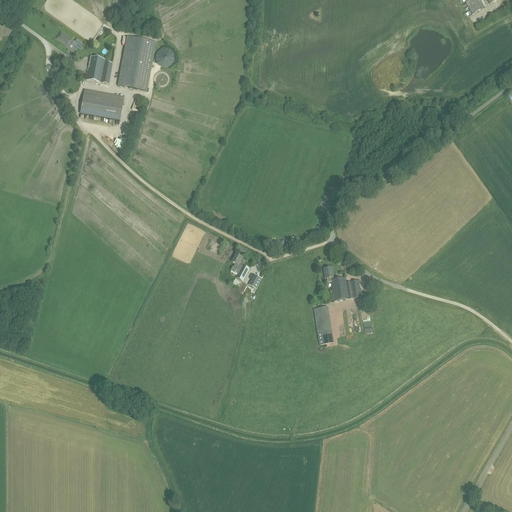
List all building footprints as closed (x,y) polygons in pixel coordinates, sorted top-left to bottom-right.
[(486,6),(482,0),(462,0),(465,3),(466,3),(473,14),(486,6)] [(75,42),(72,41),(62,33),(57,39),(68,47),(70,44),(72,46),(75,42)] [(156,43),(127,37),(118,86),(147,92),(156,43)] [(171,53),(171,47),(159,47),(159,59),(158,59),(158,66),(175,66),(175,53),(171,53)] [(82,74),(81,79),(86,80),(109,85),(113,64),(105,62),(105,60),(91,57),(88,75),(82,74)] [(123,102),(84,94),(80,114),(120,121),(123,102)] [(231,271),(238,275),(236,278),(243,282),(250,270),(243,266),(242,266),(241,266),(245,260),(242,258),(236,255),(232,262),(235,264),(231,271)] [(328,283),(331,282),(334,302),(361,298),(359,281),(346,283),(345,279),(334,280),(332,268),(324,269),(326,279),(327,279),(328,283)] [(328,308),(314,310),(320,346),(334,343),(328,308)]
